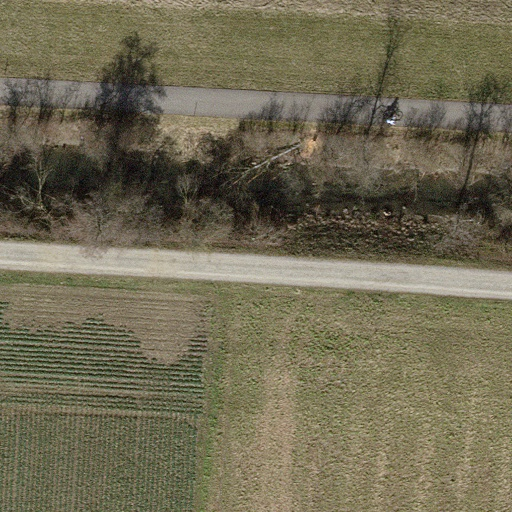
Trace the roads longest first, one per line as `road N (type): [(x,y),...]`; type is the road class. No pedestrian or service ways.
road 1 (track): [(511,289),(0,258)]
road 2 (track): [(0,89),(511,116)]
